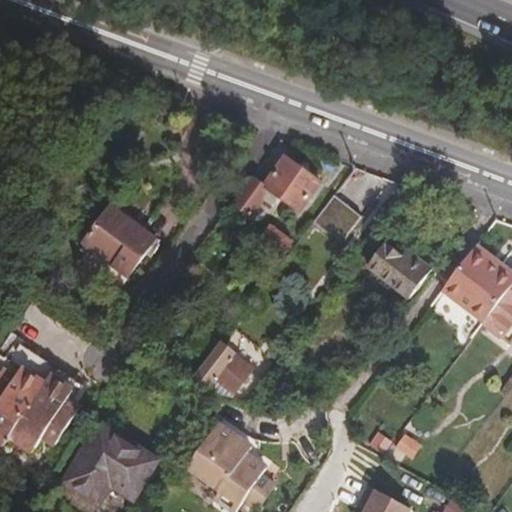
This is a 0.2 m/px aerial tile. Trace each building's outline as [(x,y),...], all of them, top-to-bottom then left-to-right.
[(245,175),(225,201),(244,216),(257,199),(267,206),(273,198),(291,212),(313,184),(296,171),(279,158),(258,186),(245,175)] [(344,209),(327,196),(306,223),(319,234),(324,228),(338,239),(355,218),(344,209)] [(79,243),(121,274),(146,240),(123,223),(103,209),(79,243)] [(285,248),(264,232),(255,243),(249,250),(269,267),(285,248)] [(392,254),(378,244),(361,267),(402,297),(423,269),(408,258),(404,263),(392,254)] [(511,277),(491,261),(472,247),(467,254),(508,285),(511,280),(511,277)] [(508,285),(467,254),(438,291),(480,322),(482,319),(508,285)] [(511,280),(508,285),(482,319),(491,325),(511,297),(511,280)] [(214,340),(181,384),(210,396),(222,385),(230,390),(249,367),(214,340)] [(0,367),(9,353),(11,350),(0,342),(0,367)] [(40,374),(9,353),(0,367),(0,439),(2,437),(24,451),(32,439),(46,448),(73,407),(65,402),(71,394),(40,374)] [(115,436),(89,419),(51,479),(89,504),(101,485),(120,498),(147,456),(115,436)] [(248,444),(214,420),(183,464),(215,487),(210,494),(230,508),(262,464),(251,456),(243,450),(248,444)] [(393,449),(414,459),(422,444),(402,433),(393,449)] [(373,495),(359,488),(352,502),(360,505),(356,511),(400,511),(402,509),(373,495)] [(444,498),(437,511),(464,511),(466,508),(444,498)] [(356,511),(360,505),(352,502),(348,510),(352,511),(356,511)]
